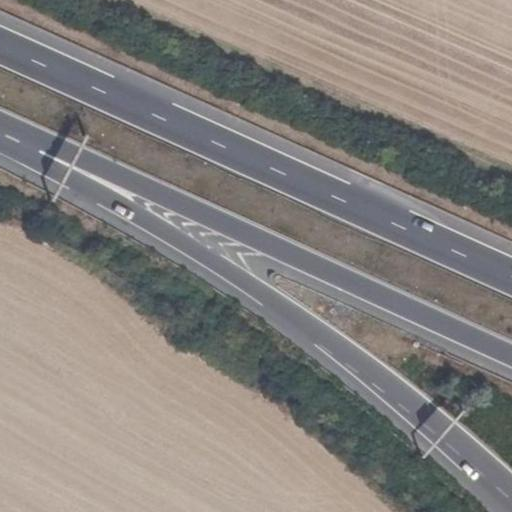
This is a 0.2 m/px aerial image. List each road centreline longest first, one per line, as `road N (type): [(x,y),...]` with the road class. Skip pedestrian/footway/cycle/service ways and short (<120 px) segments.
road 1 (motorway): [(0,128),(225,265),(445,433),(511,496)]
road 2 (trunk): [(0,125),(511,359)]
road 3 (trunk): [(511,276),(0,45)]
road 4 (track): [(89,0),(511,180)]
